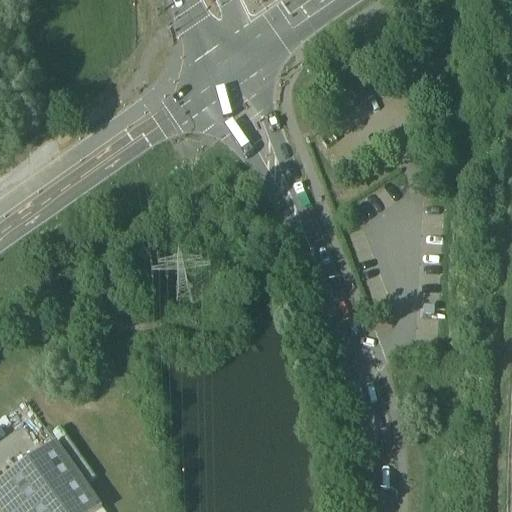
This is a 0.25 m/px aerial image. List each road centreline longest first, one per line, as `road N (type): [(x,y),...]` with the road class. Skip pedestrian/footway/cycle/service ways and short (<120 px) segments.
road 1 (residential): [(275,160),(354,351),(378,450),(378,511)]
road 2 (secondary): [(0,227),(132,131)]
